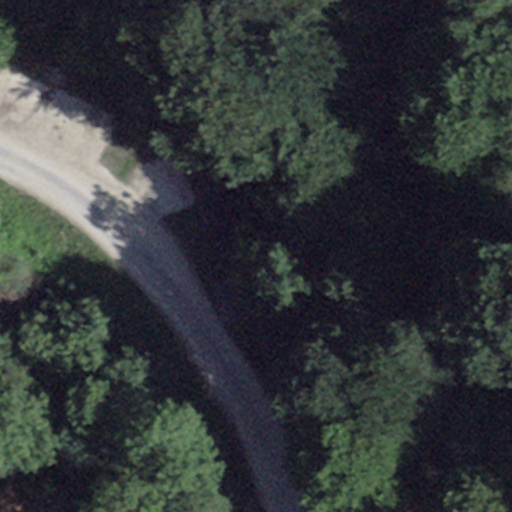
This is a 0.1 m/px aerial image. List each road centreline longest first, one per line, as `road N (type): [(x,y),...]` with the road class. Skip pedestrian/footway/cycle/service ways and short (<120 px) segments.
road 1 (track): [(429,511),(443,472),(447,400),(413,0)]
road 2 (tertiary): [(288,511),(242,400),(151,257),(109,217),(0,152)]
